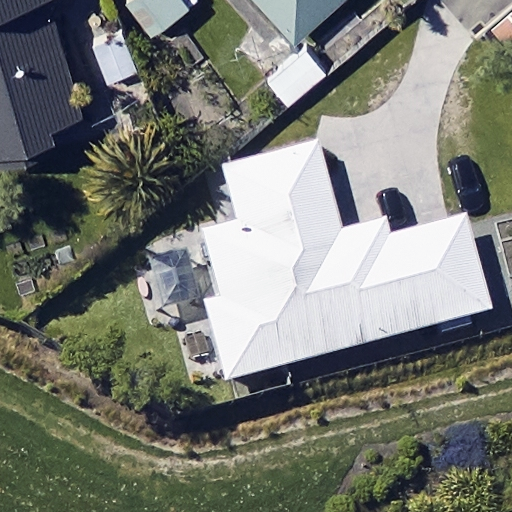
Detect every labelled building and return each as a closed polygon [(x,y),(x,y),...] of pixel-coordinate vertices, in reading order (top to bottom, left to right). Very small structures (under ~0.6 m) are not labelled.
[(0,0),(0,151),(4,164),(54,148),(45,117),(76,108),(42,0),(0,0)] [(181,0),(125,0),(147,29),(184,4),(181,0)] [(246,0),(282,43),(333,0),(246,0)] [(511,13),(492,31),(511,54),(511,13)] [(214,387),(427,332),(429,339),(467,329),(465,322),(479,318),(454,223),(378,243),(373,227),(329,239),(305,149),(212,174),(226,227),(192,236),(209,304),(193,308),(214,387)]
